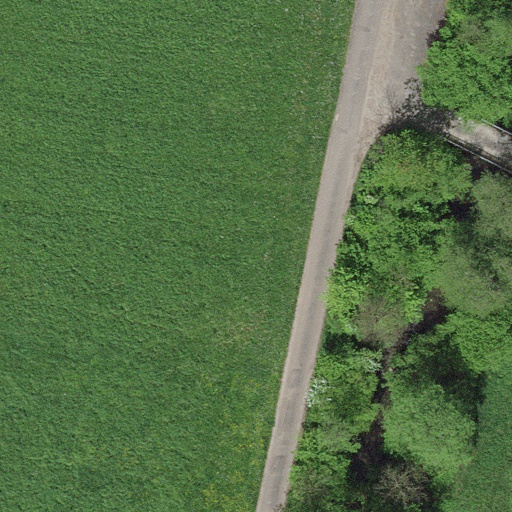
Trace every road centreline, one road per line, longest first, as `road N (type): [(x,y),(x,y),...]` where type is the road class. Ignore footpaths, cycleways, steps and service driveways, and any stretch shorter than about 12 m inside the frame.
road 1 (track): [(383,0),(274,511)]
road 2 (track): [(367,82),(511,157)]
